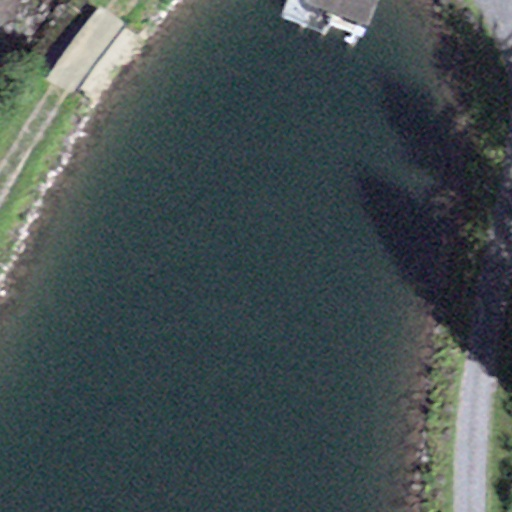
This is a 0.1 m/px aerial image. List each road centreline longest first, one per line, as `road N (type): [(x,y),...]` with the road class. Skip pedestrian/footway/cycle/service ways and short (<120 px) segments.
road 1 (unclassified): [(511,190),(479,370),(471,511)]
road 2 (track): [(0,194),(64,81),(125,0)]
